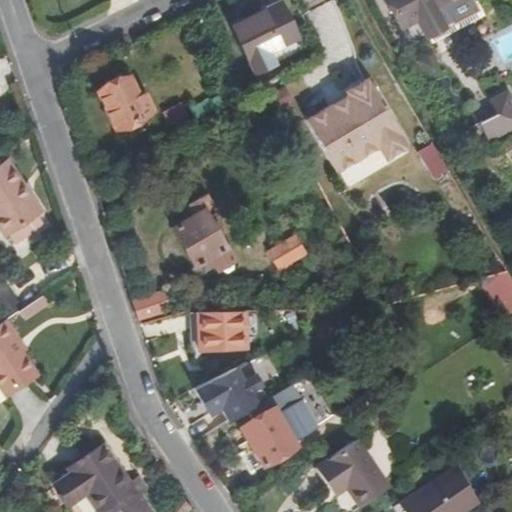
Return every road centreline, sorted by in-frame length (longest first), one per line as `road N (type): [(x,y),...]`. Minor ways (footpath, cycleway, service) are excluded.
road 1 (residential): [(216,511),(153,417),(32,67)]
road 2 (residential): [(172,0),(32,67)]
